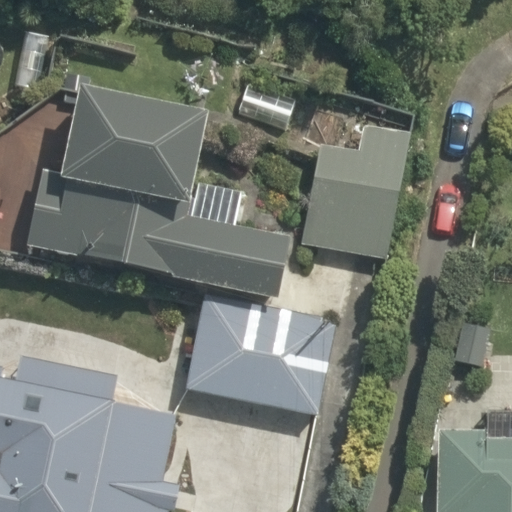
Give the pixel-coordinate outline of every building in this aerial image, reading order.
[(36,196),(25,248),(270,300),(284,234),(237,224),(246,181),(194,170),(206,113),(84,87),(60,202),(36,196)] [(395,151),(314,141),(301,252),(383,261),(395,151)] [(332,321),(202,301),(187,394),(318,415),(332,321)] [(0,383),(0,511),(164,511),(183,421),(0,383)] [(511,511),(511,419),(438,413),(429,511),(511,511)]
